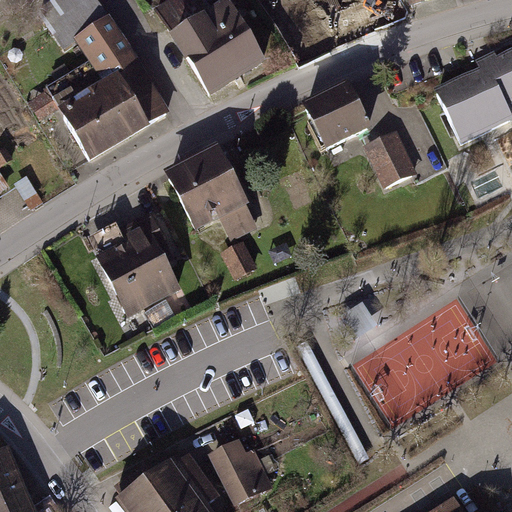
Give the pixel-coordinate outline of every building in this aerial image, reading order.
[(92,64),(46,93),(88,160),(166,116),(127,51),(93,0),(58,0),(37,14),(63,53),(78,44),(92,64)] [(190,0),(175,0),(156,13),(210,97),(259,66),(222,10),(204,21),(190,0)] [(406,0),(410,10),(438,0),(406,0)] [(484,74),(437,96),(462,146),(511,122),(510,121),(511,120),(511,55),(482,70),(484,74)] [(350,86),(308,107),(330,152),(372,132),(350,86)] [(395,137),(369,150),(388,188),(414,175),(395,137)] [(216,154),(171,178),(200,233),(222,221),(231,237),(254,225),(216,154)] [(0,196),(10,193),(0,164),(0,196)] [(130,246),(99,262),(130,321),(183,294),(161,252),(168,249),(152,218),(123,233),(130,246)] [(242,248),(228,255),(240,278),(254,271),(242,248)] [(365,306),(342,320),(356,342),(379,328),(365,306)] [(371,460),(313,351),(301,357),(360,466),(371,460)] [(35,511),(11,452),(0,456),(0,511),(35,511)] [(234,452),(214,462),(239,510),(258,500),(234,452)] [(150,483),(124,502),(131,511),(209,511),(206,508),(219,499),(196,468),(180,471),(155,489),(150,483)]
